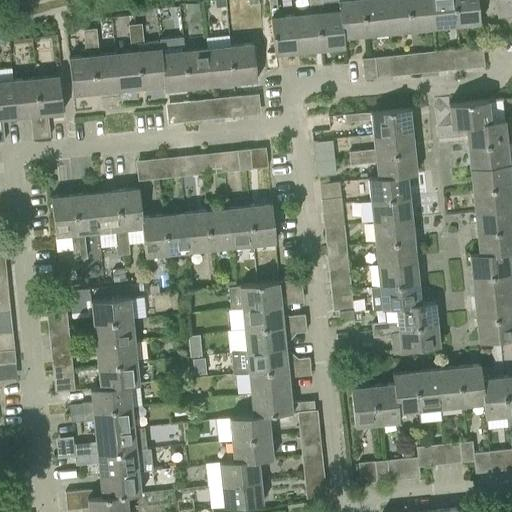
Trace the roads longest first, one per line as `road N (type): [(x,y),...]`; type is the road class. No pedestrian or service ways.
road 1 (residential): [(287,117),(39,147),(17,170),(11,205),(45,511)]
road 2 (residential): [(335,498),(287,117)]
road 3 (residential): [(511,62),(491,80),(434,88),(318,88),(287,117)]
road 4 (residential): [(335,498),(511,483)]
